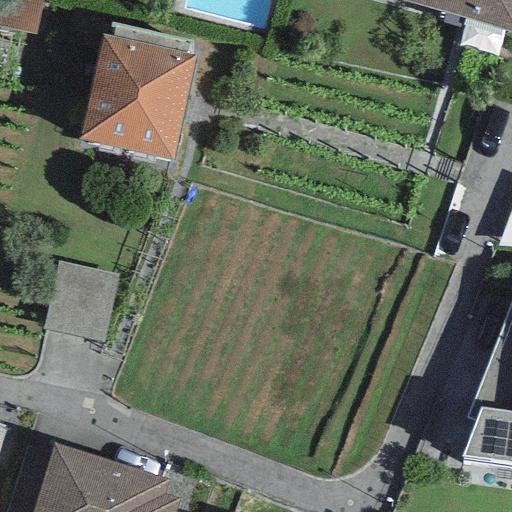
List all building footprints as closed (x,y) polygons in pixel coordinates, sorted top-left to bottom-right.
[(511,0),(390,0),(389,6),(511,41),(511,0)] [(101,47),(78,150),(172,172),(196,69),(101,47)] [(64,276),(47,345),(106,360),(123,291),(64,276)] [(511,301),(466,424),(476,426),(461,467),(511,473),(511,301)] [(54,451),(35,511),(176,511),(179,504),(164,499),(169,484),(54,451)]
